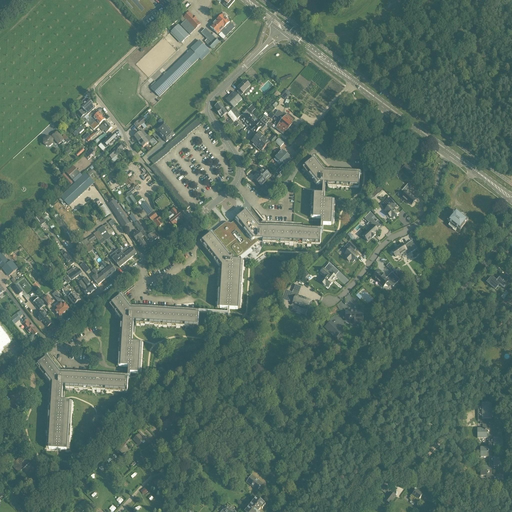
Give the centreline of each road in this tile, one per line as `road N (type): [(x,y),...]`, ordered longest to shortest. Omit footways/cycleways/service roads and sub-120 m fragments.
road 1 (tertiary): [(282,511),(310,464),(511,231)]
road 2 (primary): [(450,152),(283,29)]
road 3 (residential): [(450,152),(424,219),(379,248),(343,294),(326,299)]
road 4 (residential): [(190,222),(239,179),(239,163),(208,106),(245,66)]
road 5 (residential): [(38,347),(190,222)]
road 6 (track): [(511,147),(459,86),(453,67),(498,0)]
road 7 (residential): [(190,222),(93,89)]
road 8 (track): [(93,89),(187,0)]
